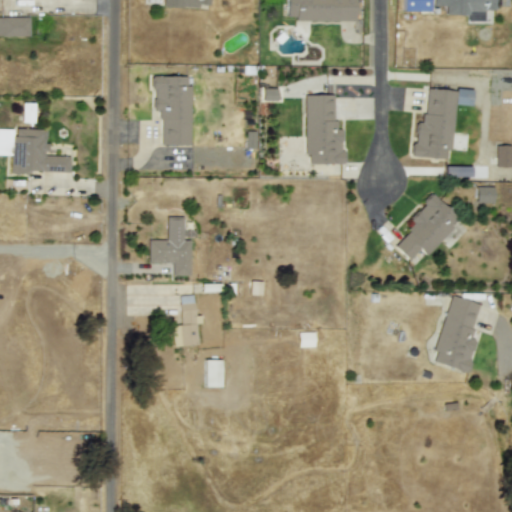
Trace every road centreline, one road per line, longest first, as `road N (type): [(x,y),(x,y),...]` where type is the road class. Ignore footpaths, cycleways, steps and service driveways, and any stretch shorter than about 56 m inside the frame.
road 1 (residential): [(114,0),(114,511)]
road 2 (residential): [(380,0),(378,186)]
